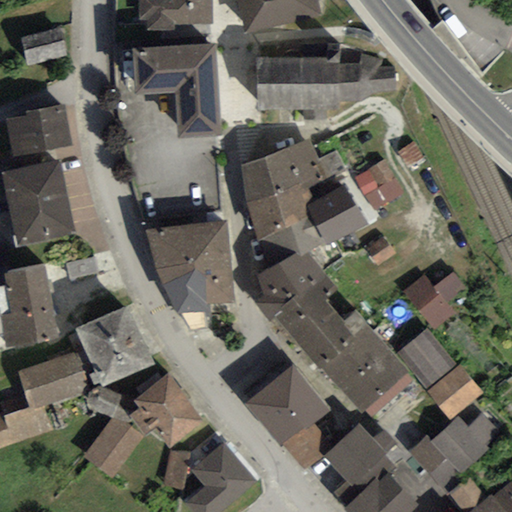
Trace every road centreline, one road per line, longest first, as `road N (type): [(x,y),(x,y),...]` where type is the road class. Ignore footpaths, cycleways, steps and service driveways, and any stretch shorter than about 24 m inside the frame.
road 1 (unclassified): [(86,80),(124,234),(166,336),(206,385)]
road 2 (unclassified): [(267,336),(242,282),(226,95)]
road 3 (primary): [(506,138),(378,0)]
road 4 (unclassified): [(366,424),(267,336)]
road 5 (unclassified): [(206,385),(290,486)]
